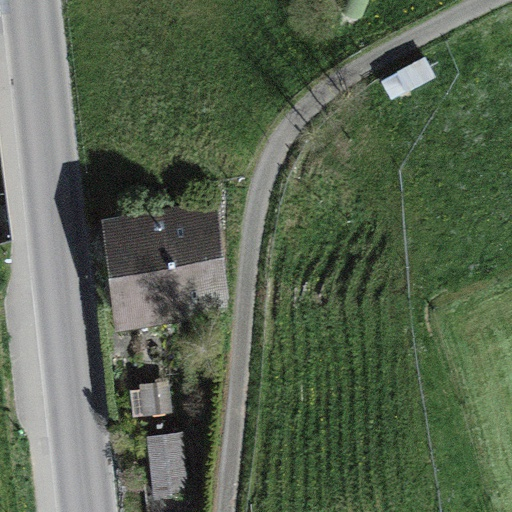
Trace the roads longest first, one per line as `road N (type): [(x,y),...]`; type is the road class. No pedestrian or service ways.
road 1 (unclassified): [(507,0),(306,116),(276,164),(257,209),(235,511)]
road 2 (tertiary): [(89,511),(29,0)]
